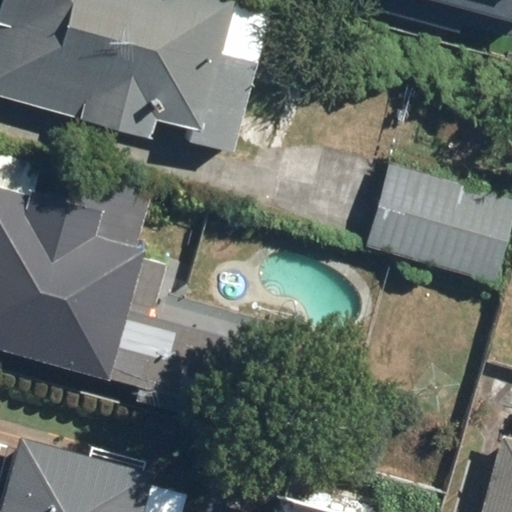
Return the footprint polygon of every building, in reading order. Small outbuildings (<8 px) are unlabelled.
[(262,2),(253,0),(4,0),(0,19),(0,87),(225,146),(262,2)] [(511,0),(423,0),(511,22),(511,0)] [(229,166),(221,192),(357,233),(378,163),(272,131),(259,175),(229,166)] [(510,195),(384,163),(365,235),(491,268),(510,195)] [(155,225),(0,178),(0,338),(226,397),(241,360),(135,294),(155,225)] [(143,511),(154,472),(27,432),(6,511),(143,511)] [(511,511),(511,436),(499,433),(481,511),(511,511)]
